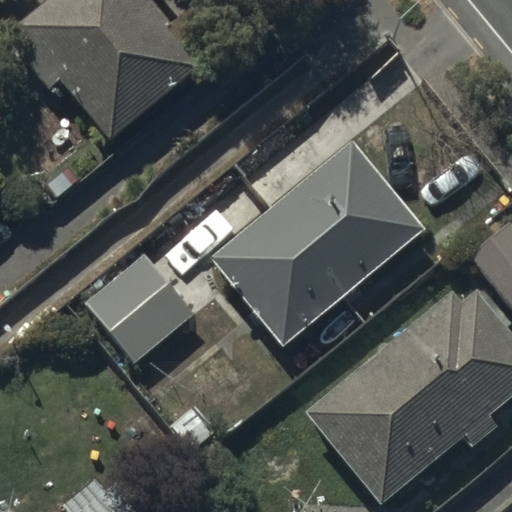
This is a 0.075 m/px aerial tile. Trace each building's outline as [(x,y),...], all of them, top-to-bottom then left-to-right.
[(59,0),(7,44),(47,92),(59,82),(109,140),(196,67),(138,0),(59,0)] [(426,233),(351,142),(207,259),(282,351),(426,233)] [(511,230),(508,226),(467,256),(490,288),(495,284),(511,307),(511,230)] [(193,314),(141,258),(76,317),(128,374),(193,314)] [(511,396),(511,341),(475,292),(459,304),(454,298),(304,411),(377,507),(465,440),(472,450),(499,429),(488,415),(511,396)] [(137,511),(101,467),(55,505),(61,511),(137,511)]
